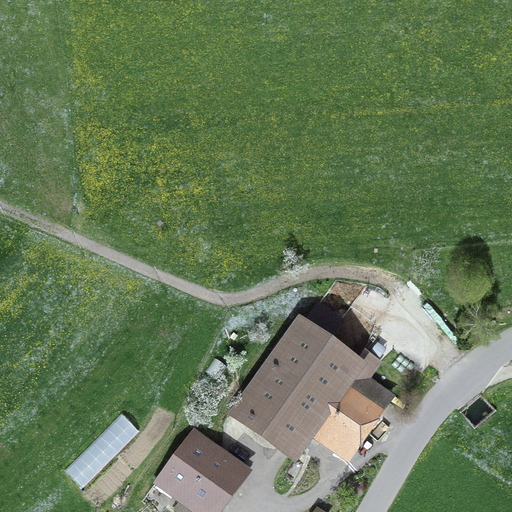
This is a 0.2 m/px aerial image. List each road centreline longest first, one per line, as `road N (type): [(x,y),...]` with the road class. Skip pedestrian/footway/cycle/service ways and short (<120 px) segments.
road 1 (track): [(0,204),(219,299),(240,301),(317,273),(390,281),(470,371)]
road 2 (unclassified): [(372,511),(436,406),(511,342)]
